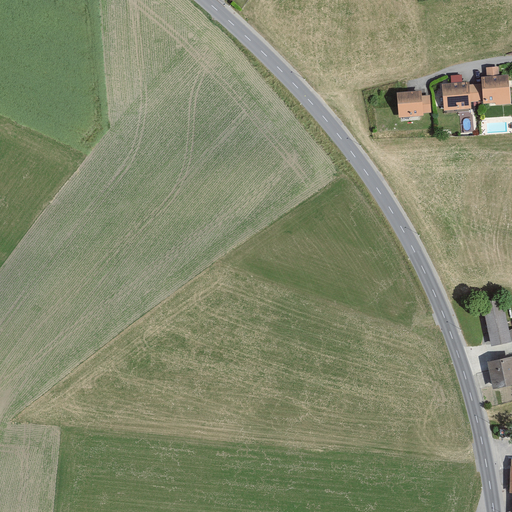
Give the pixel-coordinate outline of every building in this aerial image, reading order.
[(506,75),(477,76),(478,83),(479,99),(479,103),(508,101),(506,75)] [(467,81),(438,83),(440,108),(468,107),(468,100),(467,86),(467,84),(467,81)] [(478,83),(467,84),(467,86),(468,100),(479,99),(478,83)] [(419,89),(393,91),(395,116),(420,114),(420,111),(430,110),(428,93),(419,94),(419,89)] [(500,298),(481,302),(489,344),(511,338),(511,327),(506,329),(500,298)] [(511,362),(510,353),(484,358),(490,385),(511,380),(511,362)]
